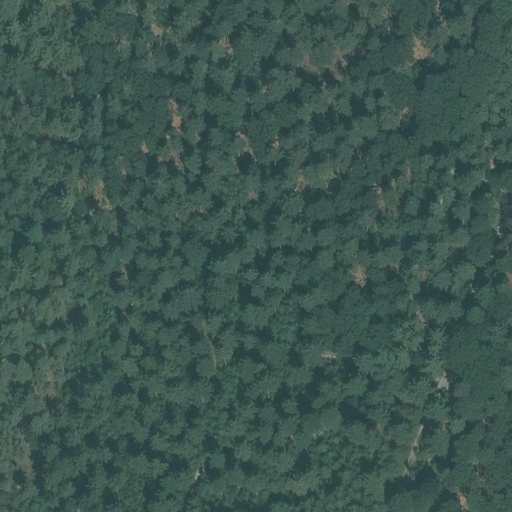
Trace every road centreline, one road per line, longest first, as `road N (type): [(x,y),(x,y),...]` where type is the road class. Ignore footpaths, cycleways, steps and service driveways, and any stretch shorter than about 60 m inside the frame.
road 1 (track): [(0,268),(511,403)]
road 2 (track): [(392,511),(511,204)]
